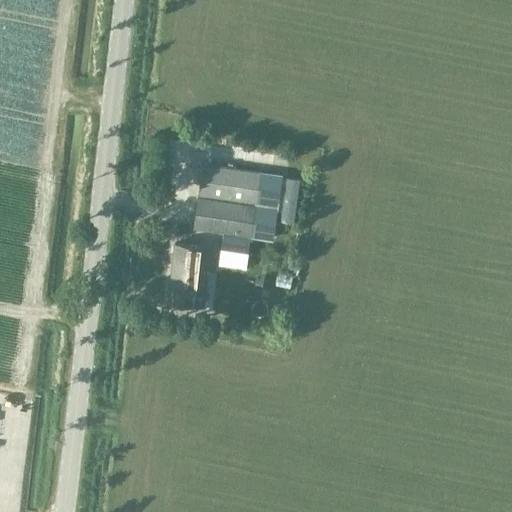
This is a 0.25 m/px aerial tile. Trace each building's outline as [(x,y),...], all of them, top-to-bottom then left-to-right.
[(257,202),(260,172),(202,165),(198,194),(257,202)] [(299,179),(286,177),(280,221),(293,222),(299,179)] [(198,196),(193,226),(273,237),(277,207),(198,196)] [(247,252),(249,237),(221,233),(219,249),(247,252)] [(196,285),(201,246),(173,243),(170,282),(196,285)] [(250,287),(253,258),(225,256),(222,283),(250,287)]
